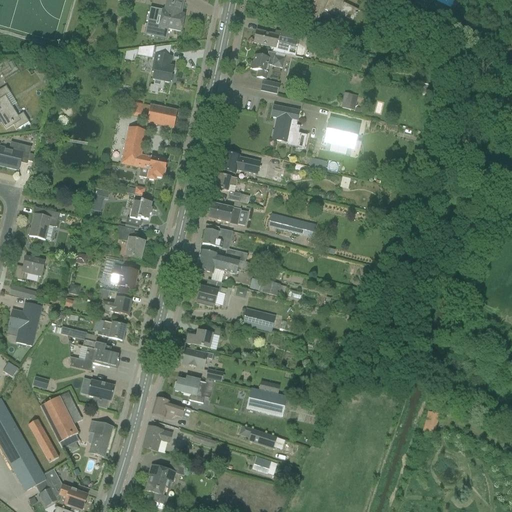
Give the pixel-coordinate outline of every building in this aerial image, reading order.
[(168,30),(180,33),(184,16),(181,15),(184,2),(176,0),(167,0),(165,12),(150,9),(145,36),(166,40),(168,30)] [(314,0),(306,16),(305,16),(318,23),(324,11),(337,17),(338,14),(353,22),(358,11),(343,4),(344,0),(314,0)] [(295,45),(287,43),(289,35),(276,32),(275,36),(256,32),(254,44),(275,49),(275,50),(276,53),(292,56),(295,45)] [(34,49),(28,47),(25,53),(32,55),(34,49)] [(154,48),(138,50),(137,57),(151,60),(154,48)] [(351,53),(337,48),(334,56),(348,61),(351,53)] [(282,70),(285,59),(275,57),(276,55),(268,53),(267,59),(255,57),(253,63),(252,63),(250,69),(252,70),(258,72),(257,78),(266,80),(267,73),(269,66),(272,67),(282,70)] [(172,58),(155,54),(151,74),(154,74),(153,81),(170,84),(173,68),(170,68),(172,58)] [(413,89),(426,92),(429,81),(415,78),(413,89)] [(262,81),(260,92),(277,96),(280,85),(262,81)] [(0,121),(6,131),(12,127),(15,131),(28,123),(22,114),(18,117),(12,107),(16,104),(9,92),(6,87),(0,90),(0,121)] [(344,94),(341,109),(354,112),(357,97),(344,94)] [(177,112),(167,110),(134,104),(132,114),(131,117),(148,120),(147,125),(174,130),(177,112)] [(287,147),(298,149),(301,135),(294,134),(299,112),(274,107),(271,118),(277,119),(272,141),(287,144),(287,147)] [(350,149),(355,124),(325,118),(324,123),(323,123),(321,129),(322,130),(319,143),(328,144),(329,136),(344,139),(342,147),(350,149)] [(147,181),(155,182),(156,179),(163,180),(167,162),(141,156),(146,132),(129,129),(121,166),(140,170),(139,178),(147,179),(147,181)] [(18,172),(21,161),(32,163),(34,156),(30,155),(31,148),(11,144),(9,150),(0,148),(0,165),(4,167),(3,168),(18,172)] [(239,158),(223,154),(219,172),(235,175),(236,171),(257,176),(260,163),(239,159),(239,158)] [(325,171),(327,163),(317,161),(315,169),(325,171)] [(291,165),(283,163),(282,169),(290,171),(291,165)] [(227,193),(229,193),(234,194),(235,188),(236,188),(237,180),(218,176),(215,190),(227,193)] [(342,178),(341,185),(348,187),(350,180),(342,178)] [(95,190),(90,211),(100,214),(104,199),(108,200),(109,193),(95,190)] [(228,201),(252,206),(254,198),(234,194),(229,193),(228,201)] [(152,204),(151,204),(141,202),(141,204),(133,203),(130,219),(127,219),(125,229),(138,232),(139,227),(130,225),(131,220),(140,222),(141,219),(148,221),(149,216),(151,216),(152,210),(151,210),(152,204)] [(233,210),(211,205),(208,220),(229,225),(237,227),(240,212),(233,210)] [(58,221),(60,215),(45,211),(44,218),(34,216),(31,230),(29,230),(28,236),(29,236),(29,238),(45,242),(49,227),(56,229),(58,221)] [(308,224),(271,215),(269,226),(270,228),(305,237),(308,224)] [(140,261),(145,244),(132,241),(134,232),(118,228),(115,240),(128,243),(125,257),(140,261)] [(205,231),(202,246),(215,248),(223,250),(226,235),(205,231)] [(227,250),(225,258),(245,263),(247,255),(227,250)] [(201,252),(196,272),(212,276),(214,270),(236,276),(237,271),(244,273),(246,263),(245,263),(225,258),(201,252)] [(79,265),(86,262),(87,257),(74,254),(73,264),(79,265)] [(279,261),(273,255),(268,261),(273,267),(274,266),(279,261)] [(45,263),(25,258),(23,268),(17,267),(13,280),(23,283),(25,274),(41,278),(45,263)] [(133,291),(138,274),(118,269),(119,263),(105,261),(102,275),(112,277),(110,286),(133,291)] [(222,285),(207,281),(207,282),(208,282),(206,290),(200,289),(196,303),(214,307),(217,293),(220,294),(222,285)] [(277,297),(280,286),(261,281),(258,293),(277,297)] [(72,286),(71,293),(77,294),(79,287),(72,286)] [(35,302),(37,294),(11,287),(10,295),(35,302)] [(235,296),(245,298),(247,290),(237,287),(235,296)] [(106,303),(108,291),(101,290),(100,302),(106,303)] [(131,297),(118,294),(117,299),(116,299),(114,307),(102,304),(100,314),(107,316),(108,313),(128,317),(129,310),(131,309),(132,306),(130,304),(131,302),(130,302),(131,297)] [(50,304),(63,307),(65,299),(52,296),(50,304)] [(65,308),(69,309),(71,309),(73,302),(67,300),(65,308)] [(16,344),(32,347),(41,308),(25,305),(23,314),(12,312),(8,327),(19,330),(16,344)] [(58,313),(59,313),(61,309),(58,308),(57,308),(55,310),(50,308),(47,313),(51,315),(49,319),(51,320),(53,316),(56,317),(58,314),(58,313)] [(271,333),(275,318),(246,310),(242,326),(271,333)] [(112,340),(122,342),(125,328),(116,325),(111,324),(110,324),(104,323),(101,337),(108,338),(108,339),(112,340)] [(216,351),(219,338),(221,331),(205,327),(203,333),(198,332),(196,338),(188,336),(186,345),(209,350),(216,351)] [(61,335),(67,337),(96,345),(97,338),(86,335),(87,334),(62,329),(61,335)] [(92,364),(109,369),(110,367),(116,368),(117,362),(118,363),(119,361),(117,361),(118,357),(94,351),(96,345),(67,337),(68,345),(81,348),(87,349),(84,362),(78,360),(70,358),(71,368),(90,373),(92,364)] [(207,354),(206,356),(184,351),(181,365),(203,371),(206,360),(212,361),(213,356),(207,354)] [(8,364),(3,373),(12,379),(18,370),(8,364)] [(207,371),(205,379),(221,383),(223,374),(207,371)] [(49,382),(35,378),(33,387),(46,391),(49,382)] [(205,384),(190,381),(189,384),(177,381),(177,382),(178,382),(175,392),(190,396),(189,402),(202,405),(204,399),(202,398),(205,384)] [(107,412),(109,403),(111,403),(114,388),(91,383),(88,398),(94,400),(92,407),(107,412)] [(268,392),(277,395),(279,386),(270,384),(268,392)] [(247,410),(268,415),(273,396),(251,391),(247,410)] [(76,436),(59,398),(40,408),(58,445),(76,436)] [(169,404),(156,400),(151,415),(165,419),(165,418),(172,420),(175,417),(181,419),(185,409),(179,407),(169,404)] [(434,435),(439,416),(427,413),(423,432),(434,435)] [(59,459),(48,440),(38,421),(28,426),(39,445),(49,464),(59,459)] [(89,455),(104,459),(112,428),(97,424),(97,425),(91,423),(89,434),(94,435),(89,455)] [(142,449),(157,453),(164,455),(167,444),(169,445),(172,435),(162,432),(163,432),(148,428),(142,449)] [(16,430),(0,439),(0,448),(25,493),(35,488),(46,482),(43,477),(16,430)] [(273,451),(277,439),(252,430),(249,440),(248,443),(273,451)] [(217,443),(194,436),(192,442),(214,450),(217,443)] [(220,458),(212,455),(210,462),(218,464),(220,458)] [(260,459),(257,458),(254,466),(252,471),(267,476),(267,475),(271,463),(260,459)] [(172,459),(170,466),(185,471),(188,464),(172,459)] [(168,472),(151,466),(149,475),(150,476),(145,492),(155,495),(152,503),(164,507),(167,498),(164,497),(168,483),(172,484),(175,475),(184,477),(185,471),(170,466),(168,472)] [(54,471),(43,477),(46,482),(47,484),(57,478),(54,471)] [(39,496),(50,490),(47,484),(46,482),(35,488),(39,496)] [(84,505),(87,496),(63,488),(59,497),(67,500),(65,506),(81,511),(82,511),(84,511),(85,506),(84,505)] [(57,502),(50,490),(39,496),(46,508),(57,502)]
